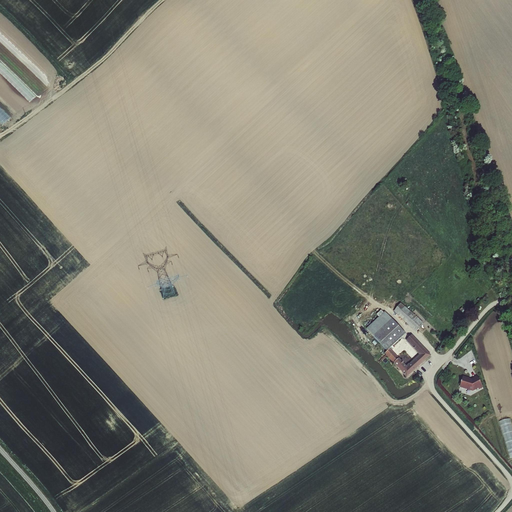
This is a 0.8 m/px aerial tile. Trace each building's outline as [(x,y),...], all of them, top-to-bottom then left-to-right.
[(401,304),(394,312),(416,332),(423,324),(401,304)] [(370,336),(388,319),(381,312),(363,329),(370,336)] [(370,336),(385,353),(390,349),(403,336),(388,319),(370,336)] [(383,355),(406,380),(431,357),(412,337),(406,342),(420,357),(408,369),(390,349),(385,353),(383,355)] [(465,393),(482,386),(478,376),(470,379),(468,375),(459,379),(465,393)]
